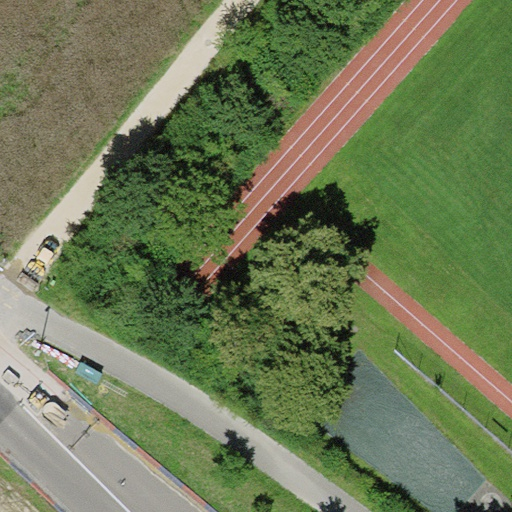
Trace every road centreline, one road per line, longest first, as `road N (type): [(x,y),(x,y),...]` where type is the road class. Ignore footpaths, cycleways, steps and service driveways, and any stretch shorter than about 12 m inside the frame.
road 1 (track): [(252,0),(0,324)]
road 2 (tertiary): [(0,381),(140,511)]
